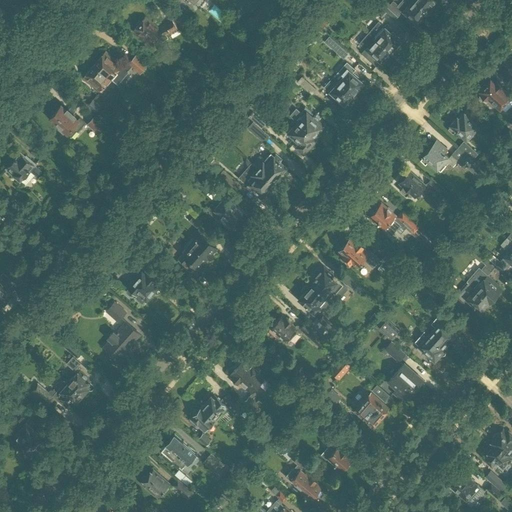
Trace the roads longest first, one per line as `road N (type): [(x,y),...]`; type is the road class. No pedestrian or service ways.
road 1 (residential): [(492,0),(32,511)]
road 2 (residential): [(511,335),(355,511)]
